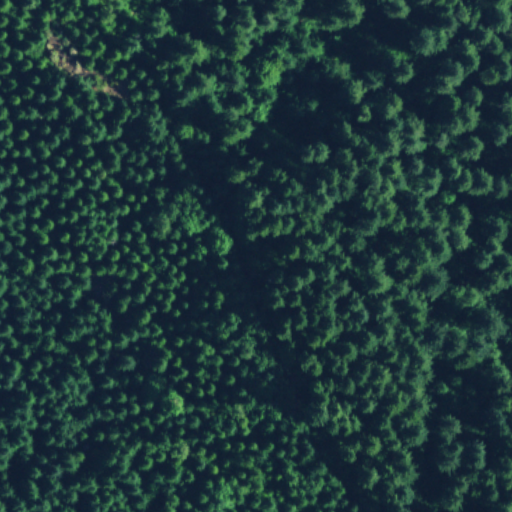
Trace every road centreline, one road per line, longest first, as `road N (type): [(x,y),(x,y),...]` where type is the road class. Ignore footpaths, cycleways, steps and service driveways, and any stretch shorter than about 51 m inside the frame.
road 1 (track): [(405,510),(302,427),(157,106)]
road 2 (track): [(404,511),(442,440),(474,417),(511,410)]
